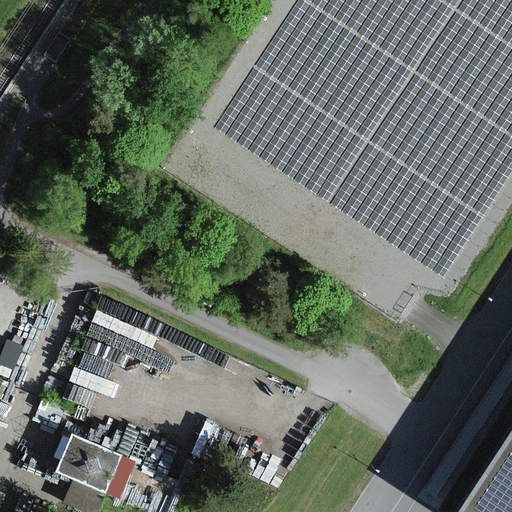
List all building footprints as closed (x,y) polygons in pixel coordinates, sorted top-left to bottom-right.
[(74,380),(111,391),(123,349),(158,359),(165,334),(147,329),(153,309),(97,294),(74,380)] [(511,380),(511,358),(425,491),(436,498),(511,380)] [(94,415),(85,436),(122,451),(131,431),(94,415)] [(511,511),(511,423),(454,511),(511,511)] [(72,434),(55,473),(72,480),(63,503),(84,511),(97,511),(106,493),(148,511),(175,511),(188,484),(72,434)]
